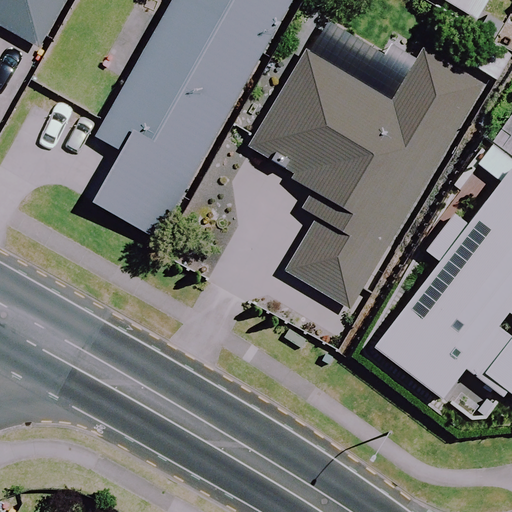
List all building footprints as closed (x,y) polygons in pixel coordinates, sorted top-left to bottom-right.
[(65,0),(0,0),(0,32),(36,52),(65,0)] [(171,0),(92,140),(119,155),(91,206),(150,239),(285,0),(171,0)] [(440,0),(472,19),(483,0),(440,0)] [(478,89),(421,56),(408,79),(322,29),(249,154),(314,193),(302,214),(317,222),(284,278),(347,315),(478,89)] [(511,50),(487,35),(468,66),(498,85),(511,61),(511,50)] [(437,405),(455,380),(491,405),(496,399),(511,410),(511,188),(491,173),(364,353),(437,405)]
